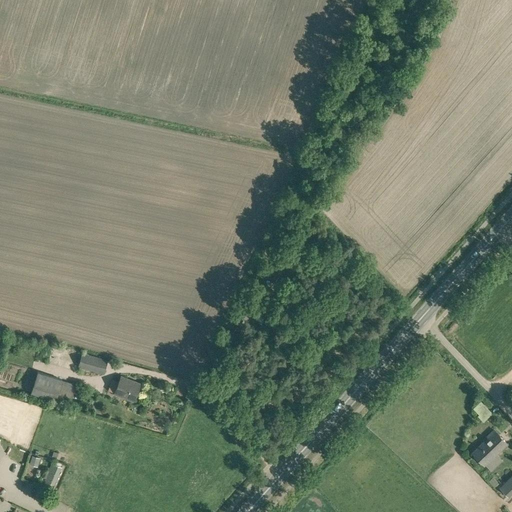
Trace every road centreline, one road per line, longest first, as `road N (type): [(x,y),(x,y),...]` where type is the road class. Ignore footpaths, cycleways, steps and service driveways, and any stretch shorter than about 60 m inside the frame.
road 1 (track): [(380,0),(362,58),(287,187),(201,389)]
road 2 (secondary): [(246,511),(424,316)]
road 3 (track): [(117,364),(201,389),(281,473)]
road 4 (unclassified): [(511,417),(424,316)]
road 5 (secondary): [(424,316),(511,217)]
